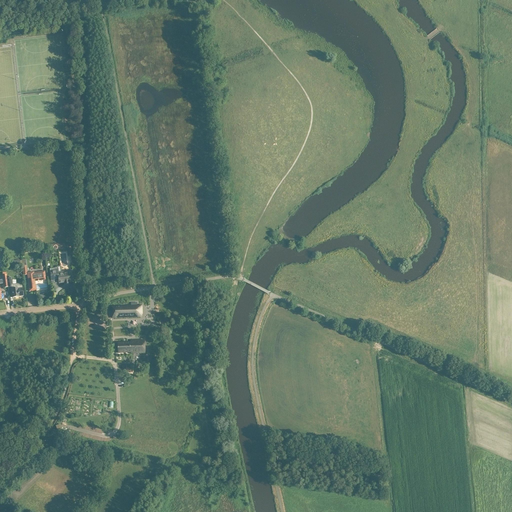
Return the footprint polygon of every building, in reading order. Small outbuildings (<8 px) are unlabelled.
[(21,266),(20,259),(12,260),(13,267),(21,266)] [(26,266),(23,267),(24,275),(27,275),(29,291),(36,291),(35,281),(42,281),(46,280),(45,271),(30,273),(30,272),(26,272),(26,266)] [(56,268),(50,269),(51,279),(51,280),(58,279),(59,283),(64,283),(64,284),(68,284),(68,282),(73,281),(72,272),(72,271),(65,271),(61,272),(58,272),(57,268),(56,268)] [(19,297),(23,296),(21,283),(12,285),(11,277),(7,277),(8,287),(11,287),(12,298),(15,297),(15,298),(18,298),(18,297),(19,297)] [(142,305),(137,306),(137,303),(131,303),(131,306),(112,307),(112,315),(115,315),(115,318),(140,317),(140,314),(142,314),(142,305)] [(131,354),(145,353),(145,340),(129,341),(129,343),(118,343),(119,353),(131,353),(131,354)] [(40,415),(35,422),(40,425),(44,419),(40,415)]
